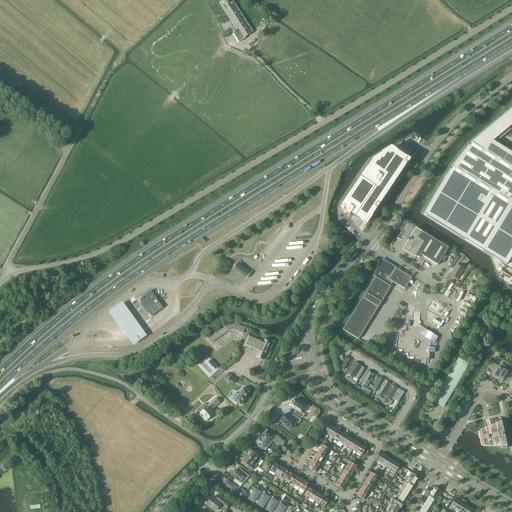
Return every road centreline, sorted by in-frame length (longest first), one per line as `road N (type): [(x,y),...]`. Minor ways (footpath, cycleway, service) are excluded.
road 1 (motorway): [(511,26),(120,269),(0,370)]
road 2 (unclassified): [(511,7),(122,240),(7,275)]
road 3 (motorway): [(0,384),(126,279),(459,73)]
road 4 (tertiary): [(324,290),(437,140),(511,75)]
road 5 (tertiary): [(155,511),(253,414),(280,367),(306,356)]
road 6 (track): [(160,411),(113,379),(68,369),(29,380),(0,407)]
road 7 (residential): [(297,467),(335,417),(378,444),(346,496)]
road 8 (motorway): [(329,166),(459,73)]
road 9 (unclassified): [(7,275),(68,150)]
